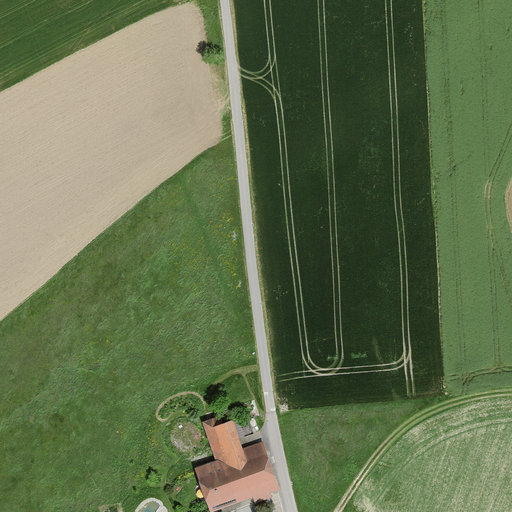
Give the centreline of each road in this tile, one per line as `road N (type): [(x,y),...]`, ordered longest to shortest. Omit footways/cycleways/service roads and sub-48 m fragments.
road 1 (unclassified): [(224,0),(261,349),(293,511)]
road 2 (track): [(340,511),(381,446),(427,407),(511,390)]
